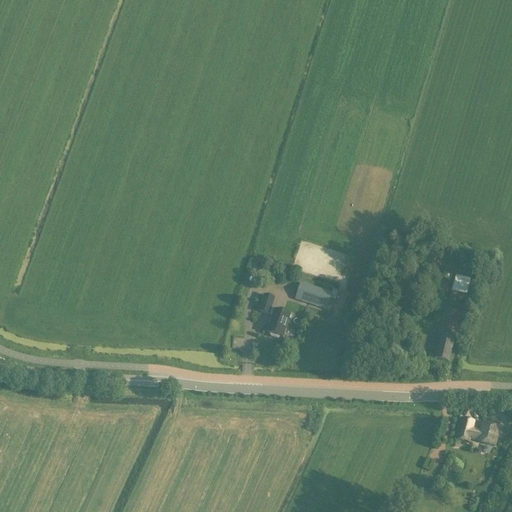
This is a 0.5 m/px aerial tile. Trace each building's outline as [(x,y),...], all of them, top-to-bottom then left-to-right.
[(456,276),(450,298),(461,302),(463,296),(465,296),(470,280),(456,276)] [(332,294),(301,284),(295,300),(326,311),(332,294)] [(263,294),(258,311),(272,316),(267,333),(270,334),(270,336),(271,338),(278,339),(279,339),(280,337),(283,338),(291,314),(272,309),(275,298),(263,294)] [(441,335),(435,359),(448,362),(460,314),(445,310),(439,335),(441,335)] [(461,420),(457,439),(469,442),(469,440),(478,442),(495,446),(499,428),(482,424),(481,430),(471,427),(472,422),(461,420)]
